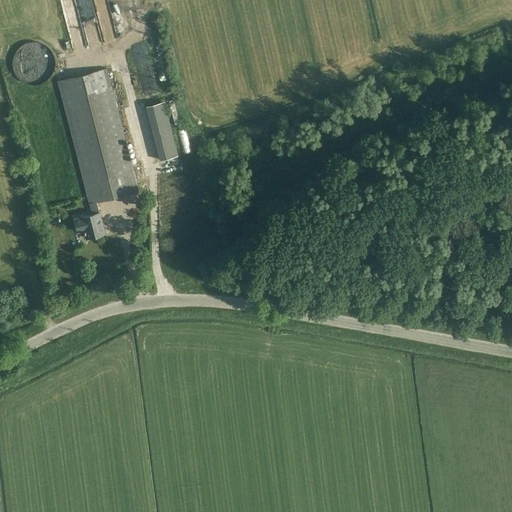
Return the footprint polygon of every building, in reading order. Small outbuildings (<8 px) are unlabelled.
[(61,0),(69,33),(81,30),(74,0),(61,0)] [(97,8),(99,25),(111,24),(109,7),(97,8)] [(17,76),(22,80),(28,83),(34,84),(40,83),(46,80),(50,76),(53,71),(55,65),(55,58),(52,52),(47,47),(41,43),(34,42),(28,43),(22,46),(17,51),(14,57),(13,63),(14,70),(17,76)] [(84,230),(86,238),(105,233),(100,212),(99,212),(97,202),(139,191),(107,68),(58,80),(92,214),(75,218),(78,232),(84,230)] [(156,70),(158,87),(169,86),(167,69),(156,70)] [(146,106),(160,160),(178,156),(164,101),(146,106)] [(187,128),(179,129),(182,153),(189,152),(187,128)]
